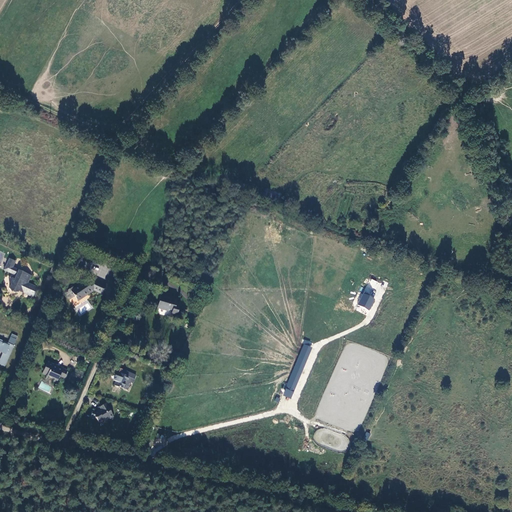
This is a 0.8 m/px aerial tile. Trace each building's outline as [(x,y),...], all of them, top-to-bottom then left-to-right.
[(263,196),(276,201),(279,195),(265,190),(263,196)] [(28,275),(5,264),(3,270),(14,275),(13,279),(14,283),(10,283),(8,285),(8,290),(10,292),(17,293),(18,290),(31,296),(35,286),(26,282),(28,275)] [(91,281),(72,294),(77,301),(86,295),(87,297),(95,292),(104,295),(106,285),(91,281)] [(375,298),(364,293),(358,305),(369,310),(375,298)] [(159,295),(156,308),(169,311),(168,315),(174,317),(178,303),(172,301),(173,298),(159,295)] [(17,336),(12,334),(8,344),(4,342),(5,341),(0,339),(0,352),(2,354),(0,359),(0,364),(5,367),(17,336)] [(312,348),(303,344),(283,395),(291,399),(312,348)] [(45,363),(41,374),(45,376),(43,379),(45,380),(46,377),(54,380),(53,382),(55,383),(58,376),(63,378),(66,371),(51,364),(50,365),(45,363)] [(119,377),(116,384),(124,387),(127,382),(133,384),(136,376),(123,370),(122,373),(119,372),(117,376),(119,377)] [(115,419),(106,403),(99,407),(100,410),(95,414),(91,414),(90,418),(95,418),(99,424),(108,418),(110,421),(115,419)]
